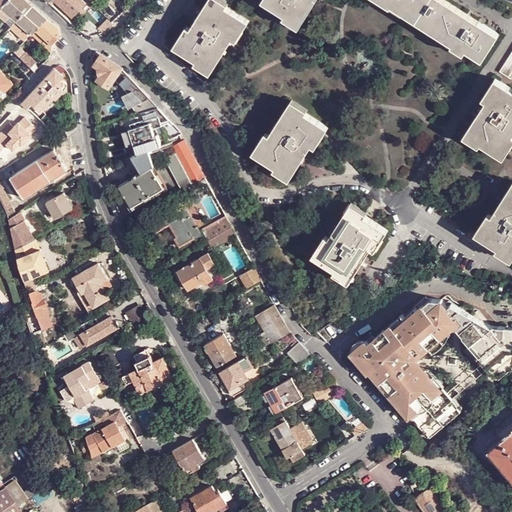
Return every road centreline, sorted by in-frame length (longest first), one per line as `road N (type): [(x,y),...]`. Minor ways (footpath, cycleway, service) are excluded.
road 1 (residential): [(278,504),(108,214),(86,135),(80,49)]
road 2 (residential): [(370,440),(382,422),(378,410),(296,329),(201,149),(119,57),(97,45)]
road 3 (track): [(100,511),(0,210)]
